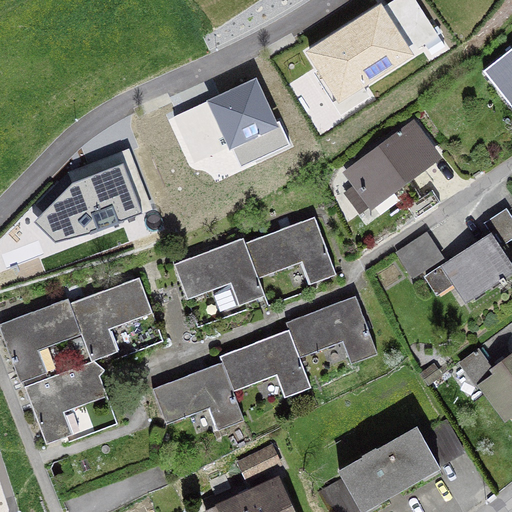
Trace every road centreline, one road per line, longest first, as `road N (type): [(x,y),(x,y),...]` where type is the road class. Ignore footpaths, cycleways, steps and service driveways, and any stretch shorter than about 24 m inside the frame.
road 1 (residential): [(0,213),(77,134),(140,95),(251,47),(323,0)]
road 2 (residential): [(357,279),(511,170)]
